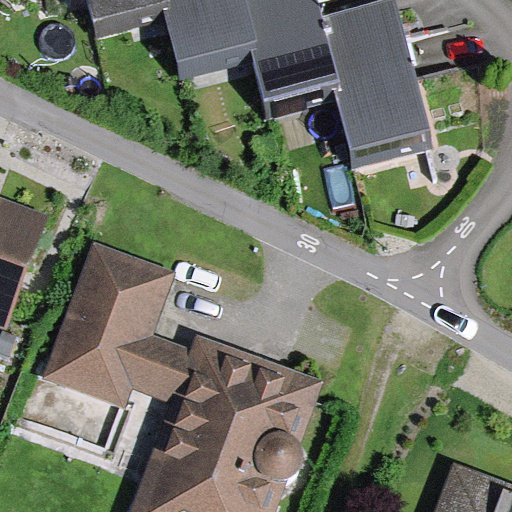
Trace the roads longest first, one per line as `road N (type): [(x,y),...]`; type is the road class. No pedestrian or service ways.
road 1 (unclassified): [(0,104),(419,295)]
road 2 (residential): [(419,295),(511,180)]
